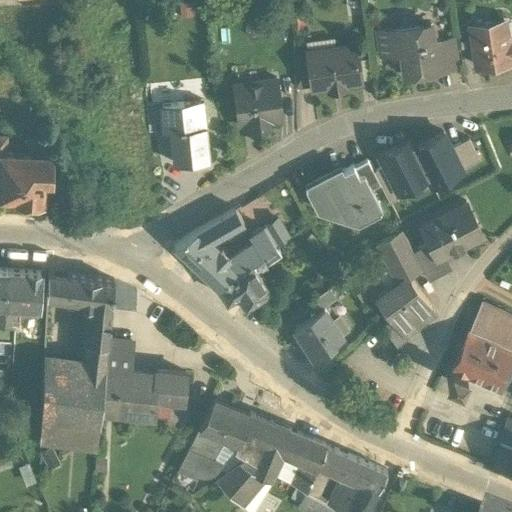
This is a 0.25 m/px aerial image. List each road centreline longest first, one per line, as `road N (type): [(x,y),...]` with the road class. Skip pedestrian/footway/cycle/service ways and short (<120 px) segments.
road 1 (residential): [(511,95),(386,111),(324,132),(128,256)]
road 2 (tertiary): [(387,448),(278,375),(128,256)]
road 3 (unclassified): [(511,225),(460,283),(387,448)]
road 4 (tertiary): [(511,497),(387,448)]
road 5 (tertiary): [(128,256),(41,233),(0,234)]
